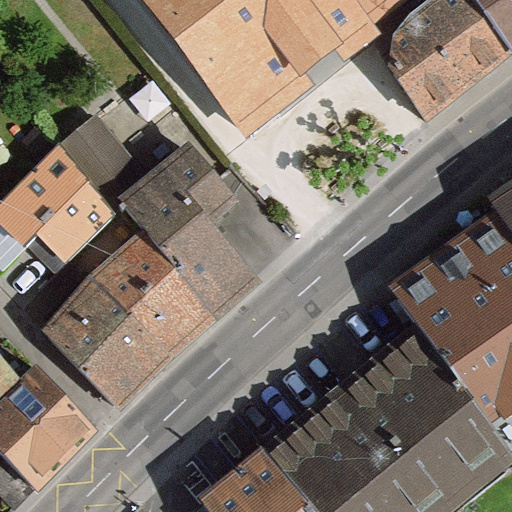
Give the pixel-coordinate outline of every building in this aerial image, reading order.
[(511,0),(147,0),(253,132),(386,34),(390,77),(424,124),(511,64),(511,0)] [(148,234),(48,326),(123,406),(265,278),(221,221),(247,196),(195,139),(151,173),(100,116),(0,207),(0,218),(27,247),(42,234),(71,262),(128,212),(148,234)] [(511,213),(511,170),(495,183),(511,213)] [(511,275),(420,333),(483,409),(511,390),(511,275)] [(401,309),(185,500),(195,511),(466,511),(511,474),(511,444),(483,409),(420,333),(401,309)] [(0,450),(43,488),(102,430),(36,363),(20,375),(0,352),(0,450)]
